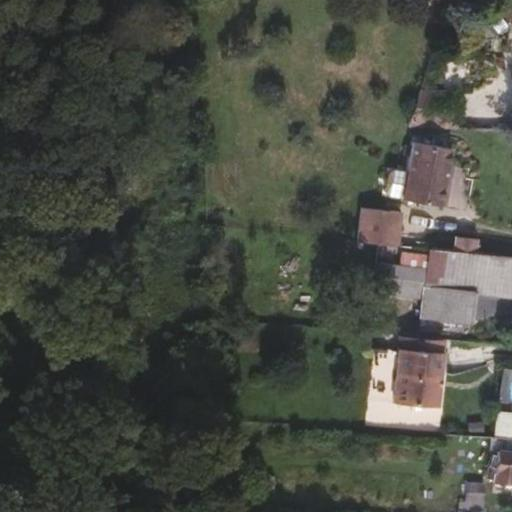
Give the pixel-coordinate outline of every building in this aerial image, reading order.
[(409,123),(456,125),(495,127),(496,72),(459,70),(458,89),(421,87),(409,123)] [(450,206),(453,183),(449,181),(453,148),(411,144),(405,201),(450,206)] [(358,207),(356,244),(398,246),(400,209),(358,207)] [(511,294),(511,254),(430,246),(423,315),(473,321),(476,290),(511,294)] [(438,407),(443,354),(398,349),(393,402),(438,407)] [(487,511),(487,500),(487,481),(469,481),(470,500),(463,501),(463,511),(487,511)]
